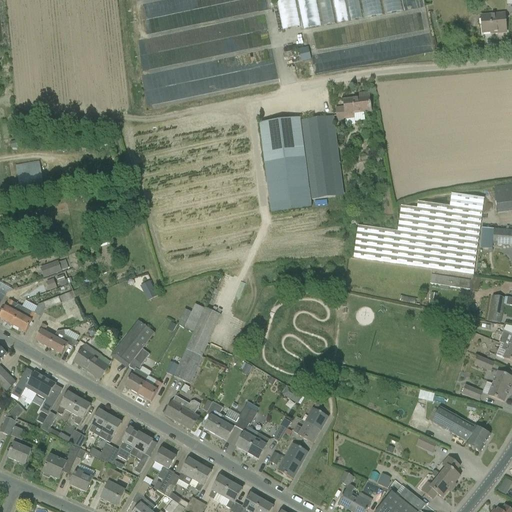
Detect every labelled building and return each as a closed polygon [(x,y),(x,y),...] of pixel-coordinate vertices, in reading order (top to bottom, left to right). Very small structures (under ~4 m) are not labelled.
[(281,0),(276,1),(282,31),(300,27),(294,0),(281,0)] [(296,0),(302,30),(334,24),(329,0),(296,0)] [(331,0),(335,23),(381,16),(378,0),(331,0)] [(401,12),(399,0),(380,0),(382,15),(401,12)] [(481,19),(482,35),(491,34),(491,35),(506,34),(505,15),(490,16),(490,18),(481,19)] [(312,36),(315,49),(322,47),(319,35),(312,36)] [(311,61),(308,48),(299,50),(302,63),(311,61)] [(363,99),(343,102),(344,109),(336,110),(338,122),(355,120),(354,116),(371,114),(369,94),(362,95),(363,99)] [(333,118),(301,122),(311,201),(337,197),(331,150),(337,149),(333,118)] [(312,209),(311,201),(301,122),(300,119),(259,125),(270,215),(312,209)] [(40,161),(15,165),(19,188),(44,184),(40,161)] [(511,185),(495,188),(499,214),(511,212),(511,185)] [(365,194),(355,196),(357,207),(367,205),(365,194)] [(354,260),(473,276),(484,200),(452,195),(450,208),(418,203),(417,210),(401,208),(398,233),(358,227),(354,260)] [(493,246),(511,246),(511,231),(494,230),(493,246)] [(41,252),(34,255),(37,263),(44,260),(41,252)] [(62,273),(59,264),(58,262),(40,269),(44,280),(62,273)] [(430,285),(478,292),(480,279),(472,278),(471,282),(432,276),(430,285)] [(57,289),(53,281),(47,283),(50,292),(57,289)] [(145,295),(148,302),(157,298),(153,290),(145,295)] [(73,293),(43,304),(45,310),(76,299),(73,293)] [(505,300),(492,297),(488,322),(501,324),(505,300)] [(76,300),(62,304),(66,319),(80,315),(76,300)] [(0,318),(0,320),(14,328),(24,309),(9,301),(0,318)] [(185,329),(194,334),(205,310),(195,306),(192,313),(185,329)] [(34,315),(31,313),(24,309),(14,328),(26,334),(37,316),(34,315)] [(41,331),(35,342),(48,349),(54,338),(44,333),(47,327),(42,324),(39,330),(41,331)] [(129,336),(112,357),(120,363),(122,360),(130,366),(135,361),(143,350),(155,335),(142,325),(131,338),(129,336)] [(511,328),(506,327),(500,344),(501,344),(511,348),(511,328)] [(94,329),(88,332),(91,338),(97,335),(94,329)] [(75,343),(67,339),(64,337),(63,332),(57,333),(54,338),(48,349),(62,356),(67,345),(72,348),(75,343)] [(502,361),(511,363),(511,348),(501,344),(496,356),(503,359),(502,361)] [(84,347),(74,363),(100,381),(109,367),(99,361),(101,357),(86,346),(85,348),(84,347)] [(142,367),(150,356),(143,350),(135,361),(142,367)] [(202,358),(186,351),(174,378),(189,385),(202,358)] [(491,372),(494,364),(477,358),(474,366),(491,372)] [(172,363),(171,363),(166,374),(172,377),(178,366),(177,366),(179,362),(173,359),(172,363)] [(139,397),(146,385),(145,385),(151,373),(143,368),(140,373),(135,370),(125,388),(139,397)] [(0,385),(7,392),(15,384),(1,369),(0,370),(0,385)] [(26,390),(36,396),(46,380),(35,373),(31,379),(24,375),(12,396),(20,401),(26,390)] [(511,379),(497,374),(492,386),(508,393),(511,383),(511,379)] [(266,383),(272,387),(275,382),(269,378),(266,383)] [(46,380),(36,396),(46,402),(40,412),(48,417),(60,396),(53,392),(56,386),(46,380)] [(153,390),(146,385),(139,397),(151,404),(161,386),(157,383),(153,390)] [(504,404),(508,393),(492,386),(487,397),(504,404)] [(479,402),(482,393),(465,387),(462,395),(479,402)] [(282,396),(298,406),(303,397),(287,388),(282,396)] [(421,391),(419,399),(432,403),(435,395),(421,391)] [(72,414),(79,401),(68,395),(57,414),(62,417),(66,410),(71,413),(72,414)] [(176,397),(165,416),(191,431),(200,418),(195,416),(195,415),(197,412),(198,412),(199,410),(198,410),(200,406),(194,403),(190,404),(190,405),(176,397)] [(79,401),(72,414),(79,417),(75,424),(80,427),(91,407),(79,401)] [(204,410),(208,412),(213,405),(208,402),(204,410)] [(226,418),(220,415),(221,414),(223,409),(213,404),(213,405),(208,412),(207,415),(212,417),(204,430),(215,436),(226,418)] [(239,420),(244,423),(254,407),(248,404),(239,420)] [(251,426),(258,414),(257,413),(259,410),(254,407),(244,423),(251,426)] [(305,423),(321,432),(325,425),(324,424),(327,419),(328,419),(328,418),(313,410),(305,423)] [(440,410),(432,424),(467,443),(465,446),(481,454),(490,436),(440,410)] [(102,433),(111,419),(99,412),(88,432),(92,435),(95,429),(102,433)] [(41,430),(48,434),(57,418),(51,414),(41,430)] [(6,419),(0,432),(0,433),(10,438),(16,423),(15,423),(16,421),(8,415),(6,419)] [(237,425),(232,422),(232,421),(226,418),(215,436),(226,443),(237,425)] [(110,445),(121,425),(111,419),(102,433),(109,437),(106,442),(110,445)] [(298,437),(313,445),(313,444),(312,444),(314,441),(316,438),(317,439),(321,432),(305,423),(302,429),(298,427),(294,433),(298,436),(298,437)] [(11,438),(22,442),(26,433),(15,428),(11,438)] [(247,454),(259,434),(248,428),(236,448),(247,454)] [(279,444),(287,431),(281,428),(274,441),(279,444)] [(135,450),(143,437),(130,430),(120,449),(124,452),(130,455),(134,449),(135,450)] [(74,447),(80,435),(74,432),(68,443),(74,447)] [(265,438),(259,434),(247,454),(258,461),(270,441),(265,438)] [(80,450),(87,439),(80,435),(74,447),(79,449),(78,450),(80,450)] [(137,460),(141,462),(135,473),(140,476),(150,458),(145,456),(153,443),(143,437),(135,450),(141,453),(137,460)] [(434,452),(436,445),(420,438),(416,447),(421,449),(422,447),(434,452)] [(14,445),(8,459),(25,467),(31,453),(14,445)] [(285,458),(301,467),(304,460),(303,460),(305,457),(307,454),(308,454),(292,445),(285,458)] [(113,450),(107,446),(99,459),(105,463),(113,450)] [(72,447),(69,455),(68,455),(64,463),(51,457),(43,474),(59,482),(63,472),(68,474),(69,473),(70,473),(76,458),(80,450),(78,450),(72,447)] [(112,466),(115,462),(120,453),(113,450),(105,463),(112,466)] [(169,471),(171,467),(176,458),(162,450),(155,463),(164,469),(158,479),(163,482),(162,484),(158,482),(154,489),(163,495),(169,484),(174,474),(169,471)] [(272,459),(279,462),(281,458),(274,454),(272,459)] [(71,487),(86,494),(95,473),(80,467),(83,461),(76,458),(70,473),(75,476),(71,487)] [(278,472),(293,480),(292,479),(293,478),(296,473),(297,474),(301,467),(285,458),(278,472)] [(434,472),(433,473),(454,490),(455,488),(453,486),(460,477),(455,473),(460,467),(448,458),(442,466),(446,470),(441,476),(436,472),(434,472)] [(189,487),(193,480),(200,467),(189,461),(178,480),(182,482),(189,487)] [(211,474),(200,467),(193,480),(199,484),(196,490),(200,492),(211,474)] [(110,483),(106,491),(101,500),(117,508),(125,493),(116,488),(121,476),(108,469),(103,480),(110,483)] [(454,490),(433,473),(432,474),(433,476),(438,480),(431,487),(427,484),(420,491),(432,501),(437,495),(442,499),(450,490),(452,492),(454,490)] [(344,508),(349,511),(350,511),(358,498),(352,495),(355,489),(350,486),(354,479),(345,474),(339,483),(347,488),(338,505),(339,506),(339,505),(344,507),(344,508)] [(214,500),(220,504),(231,485),(220,478),(209,497),(214,500)] [(378,484),(386,488),(389,483),(380,479),(378,484)] [(144,497),(150,487),(144,483),(138,494),(144,497)] [(176,488),(169,484),(163,495),(169,499),(172,494),(176,488)] [(242,491),(231,485),(220,504),(226,508),(231,511),(230,511),(235,511),(239,506),(235,504),(242,491)] [(509,490),(501,486),(498,492),(505,496),(509,490)] [(419,511),(420,511),(421,511),(426,506),(423,504),(406,490),(406,491),(401,497),(419,511)] [(391,494),(376,511),(418,511),(419,511),(401,497),(398,500),(391,494)] [(256,511),(262,503),(251,496),(243,508),(239,506),(235,511),(256,511)] [(181,500),(176,497),(173,502),(178,506),(181,500)] [(366,511),(370,505),(358,498),(350,511),(366,511)] [(180,506),(185,510),(187,511),(188,511),(194,511),(200,503),(193,499),(189,505),(181,500),(178,506),(180,506)] [(135,511),(152,511),(156,508),(150,504),(149,504),(145,501),(141,506),(135,511)] [(175,511),(180,506),(178,506),(173,502),(165,511),(175,511)] [(203,511),(206,507),(200,503),(194,511),(203,511)] [(262,503),(256,511),(270,511),(273,508),(262,503)]
